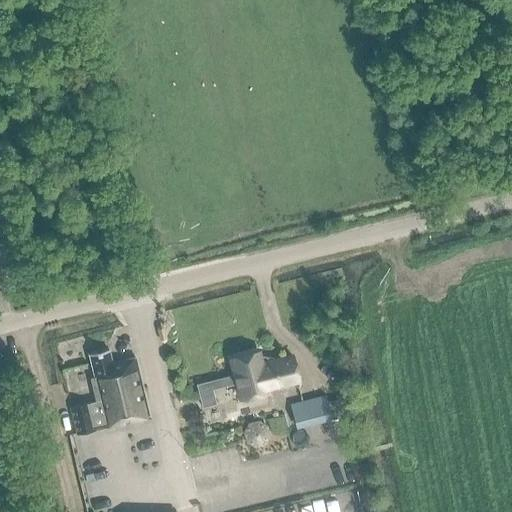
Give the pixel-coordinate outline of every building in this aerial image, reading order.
[(10,240),(0,242),(0,257),(13,254),(10,240)] [(136,358),(111,363),(108,350),(90,354),(95,378),(91,379),(96,403),(90,404),(90,403),(70,408),(76,434),(149,417),(136,358)] [(229,362),(238,400),(266,394),(265,391),(296,383),(291,359),(259,366),(257,355),(229,362)] [(296,427),(343,415),(339,399),(327,402),(326,396),(290,405),(296,427)] [(251,421),(252,445),(269,445),(269,420),(251,421)] [(340,460),(310,468),(316,490),(346,482),(340,460)] [(256,509),(256,511),(307,511),(304,499),(256,509)]
